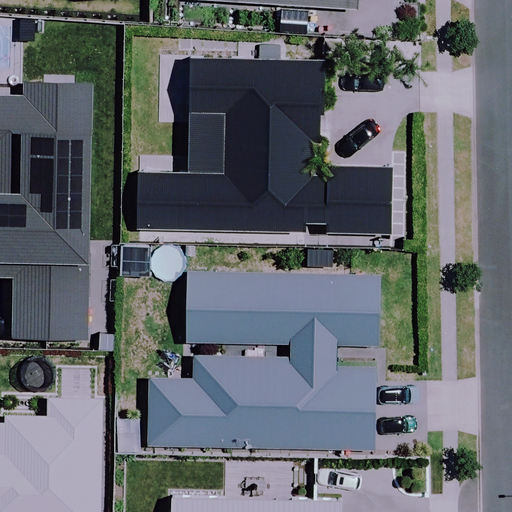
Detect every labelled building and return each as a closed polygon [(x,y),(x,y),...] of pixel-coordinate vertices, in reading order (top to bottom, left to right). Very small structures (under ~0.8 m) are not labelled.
[(199,51),(191,55),(190,108),(201,109),(198,164),(139,168),(138,224),(315,227),(316,217),(338,216),(335,228),(400,228),(402,161),(338,158),(337,167),(322,169),(324,139),(329,138),(332,94),(336,95),(335,53),(199,51)] [(27,81),(0,81),(0,281),(13,283),(8,343),(100,345),(105,66),(28,64),(27,81)] [(387,340),(389,270),(193,268),(191,340),(298,340),(298,352),(200,351),(200,374),(155,374),(154,441),(383,445),(384,362),(345,362),(344,343),(387,340)] [(108,511),(110,394),(55,394),(54,410),(12,410),(13,448),(0,448),(0,511),(108,511)] [(348,511),(349,495),(171,494),(170,511),(348,511)]
